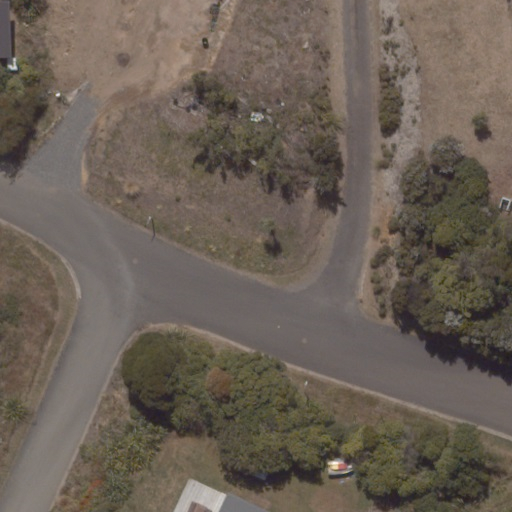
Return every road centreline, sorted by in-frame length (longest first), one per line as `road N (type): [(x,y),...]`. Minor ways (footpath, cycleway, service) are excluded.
road 1 (residential): [(511,405),(336,347),(132,262)]
road 2 (residential): [(132,262),(22,511)]
road 3 (residential): [(132,262),(0,189)]
